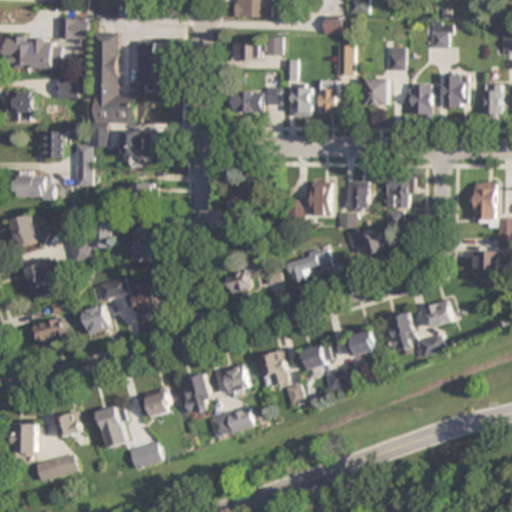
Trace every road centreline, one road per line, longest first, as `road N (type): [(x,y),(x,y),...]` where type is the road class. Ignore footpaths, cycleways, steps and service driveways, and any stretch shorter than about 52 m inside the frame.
road 1 (residential): [(443,150),(442,257),(432,272),(77,377)]
road 2 (residential): [(201,340),(204,0)]
road 3 (residential): [(511,150),(204,147)]
road 4 (secondary): [(507,412),(223,511)]
road 5 (residential): [(77,377),(22,383),(0,323)]
